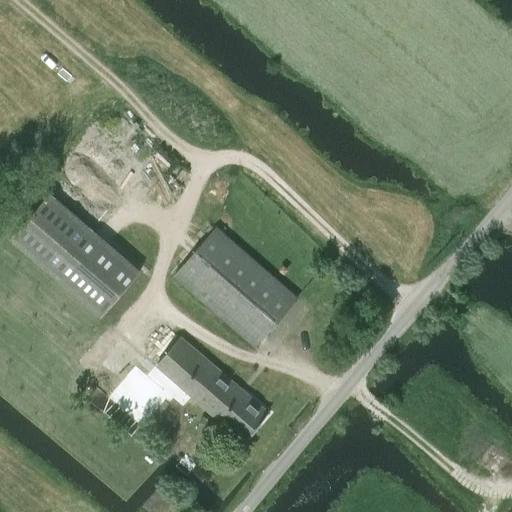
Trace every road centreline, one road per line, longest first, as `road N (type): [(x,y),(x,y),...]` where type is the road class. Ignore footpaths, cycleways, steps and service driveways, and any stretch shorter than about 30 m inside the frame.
road 1 (track): [(17,0),(129,94),(190,160),(243,155),(413,309)]
road 2 (unclassified): [(511,194),(243,511)]
road 3 (track): [(511,495),(490,496),(456,475),(349,384)]
